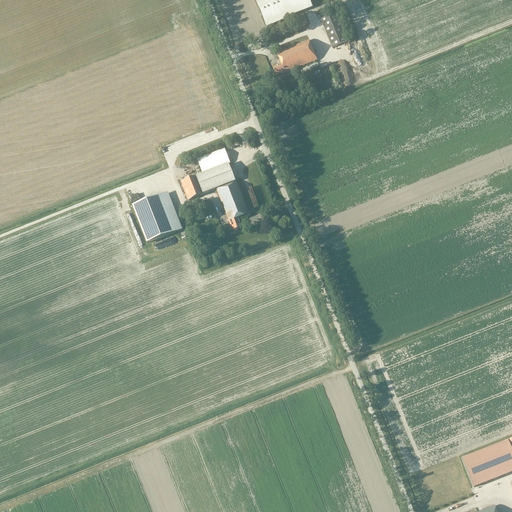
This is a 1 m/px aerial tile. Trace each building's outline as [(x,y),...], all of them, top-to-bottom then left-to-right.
[(255,0),(266,28),(286,20),(286,19),(313,8),(309,0),(255,0)] [(348,42),(337,14),(320,20),(332,48),(348,42)] [(272,68),(275,76),(280,74),(281,75),(317,60),(309,40),(276,53),(281,65),(272,68)] [(236,182),(229,164),(230,164),(225,149),(197,160),(202,175),(196,177),(195,177),(181,182),(188,201),(203,195),(216,190),(230,226),(231,226),(233,231),(242,228),(238,219),(249,214),(237,182),(236,182)] [(253,208),(256,207),(245,180),(241,181),(253,208)] [(168,193),(132,207),(147,244),(182,229),(168,193)] [(256,222),(255,218),(257,217),(256,214),(246,217),(249,225),(256,222)] [(511,453),(507,441),(463,459),(474,488),(511,472),(511,453)]
